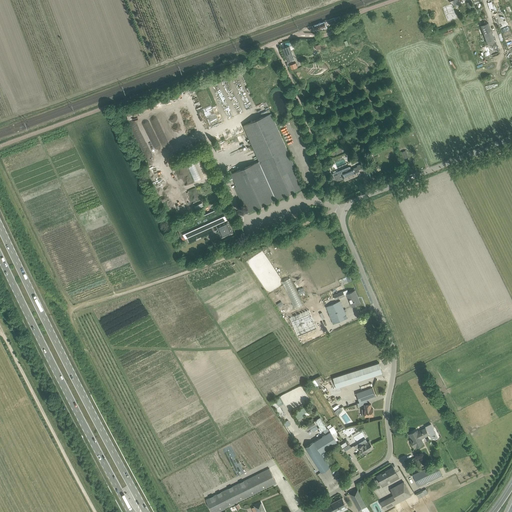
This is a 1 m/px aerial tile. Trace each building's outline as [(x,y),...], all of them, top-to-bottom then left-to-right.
[(452,4),(443,7),(448,22),(457,18),(452,4)] [(322,28),(326,26),(326,25),(327,25),(326,22),(325,22),(324,21),(314,25),(316,30),(319,29),(320,31),(323,30),(322,28)] [(481,26),(488,45),(494,42),(493,39),(494,39),(488,23),(481,26)] [(294,59),(289,45),(282,48),(287,61),(294,59)] [(209,124),(218,120),(211,104),(203,108),(209,124)] [(260,161),(231,174),(248,211),(304,186),(271,113),(244,125),(260,161)] [(204,170),(200,156),(186,160),(192,179),(204,175),(204,173),(203,174),(202,170),(204,170)] [(349,167),(333,174),(336,181),(344,178),(345,180),(352,177),(357,175),(361,174),(360,171),(363,170),(361,164),(357,166),(358,167),(351,170),(349,167)] [(187,191),(195,207),(203,203),(195,188),(187,191)] [(228,213),(224,206),(213,211),(213,212),(208,214),(208,213),(177,227),(181,234),(183,233),(185,238),(217,223),(218,225),(216,225),(222,238),(228,235),(229,235),(234,233),(231,228),(230,228),(230,226),(227,220),(226,221),(225,220),(227,219),(225,215),(228,213)] [(355,291),(351,292),(347,294),(352,306),(360,303),(355,292),(355,291)] [(333,324),(347,318),(340,301),(326,306),(333,324)] [(309,310),(290,318),(298,337),(317,329),(309,310)] [(336,388),(383,372),(379,362),(333,378),(336,388)] [(367,399),(376,396),(372,387),(356,393),(359,402),(357,403),(357,406),(367,402),(367,399)] [(363,416),(373,415),(373,408),(371,408),(371,404),(364,404),(365,409),(361,409),(362,416),(363,416)] [(296,417),(308,411),(305,406),(293,412),(296,417)] [(327,428),(320,417),(316,419),(317,419),(315,420),(322,430),(323,429),(323,430),(327,428)] [(288,420),(285,422),(291,432),(295,430),(288,420)] [(308,430),(311,428),(313,431),(319,428),(315,421),(306,426),(308,430)] [(410,434),(413,440),(411,441),(414,448),(423,443),(420,437),(424,435),(425,436),(429,434),(430,435),(435,433),(431,424),(425,426),(426,428),(418,432),(417,430),(410,434)] [(333,426),(329,429),(330,431),(336,441),(338,440),(336,436),(338,434),(333,426)] [(338,443),(336,441),(330,431),(305,447),(321,472),(330,467),(329,465),(332,463),(324,452),(338,443)] [(340,445),(344,451),(351,447),(347,440),(344,442),(342,439),(340,441),(339,439),(338,440),(336,441),(338,443),(339,445),(340,445)] [(358,447),(363,455),(368,452),(367,451),(373,447),(369,441),(367,442),(365,439),(354,446),(356,449),(358,447)] [(418,486),(442,475),(436,463),(413,474),(418,486)] [(393,467),(377,476),(383,486),(399,478),(393,467)] [(269,469),(206,500),(211,511),(217,511),(276,484),(269,469)] [(411,495),(404,482),(391,489),(395,497),(382,504),(385,509),(411,495)] [(358,489),(350,493),(359,510),(361,509),(367,505),(358,489)] [(334,511),(347,506),(342,497),(323,508),(325,511),(334,511)] [(256,511),(265,511),(261,502),(254,505),(256,511)]
